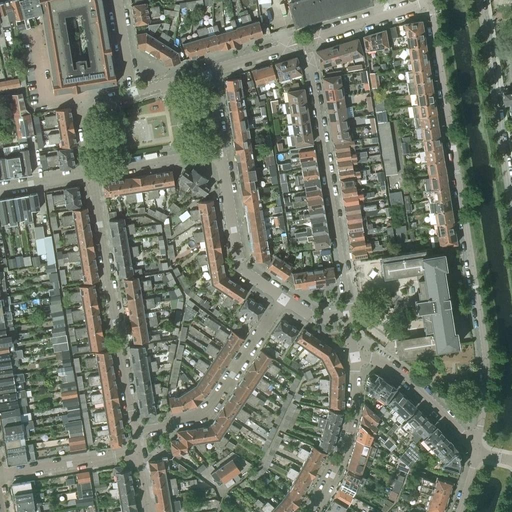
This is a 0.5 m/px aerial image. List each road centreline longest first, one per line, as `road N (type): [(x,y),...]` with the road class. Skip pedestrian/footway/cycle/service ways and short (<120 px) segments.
road 1 (residential): [(426,0),(475,289),(484,371),(476,453)]
road 2 (residential): [(355,318),(306,55)]
road 3 (residential): [(134,430),(90,173)]
road 4 (residential): [(282,298),(206,414),(134,430)]
road 5 (residential): [(511,181),(479,0)]
road 6 (residential): [(309,511),(345,442),(359,351)]
road 7 (residential): [(282,298),(241,269),(221,152)]
road 8 (residential): [(476,453),(359,351)]
road 9 (residential): [(0,475),(137,453)]
road 10 (residential): [(221,152),(90,173)]
